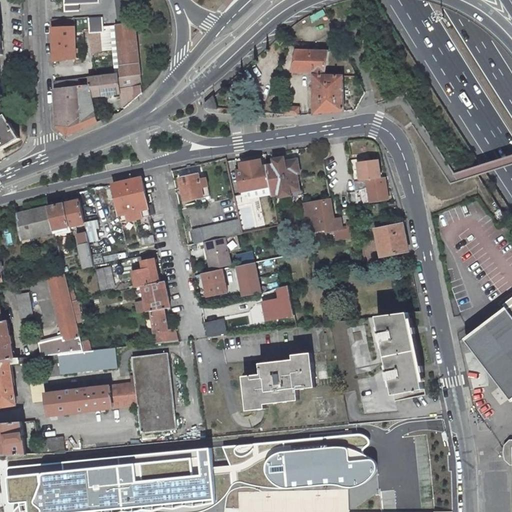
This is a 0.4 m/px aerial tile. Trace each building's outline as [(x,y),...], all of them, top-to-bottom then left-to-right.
[(64,0),(65,12),(79,11),(79,4),(100,3),(99,0),(64,0)] [(116,0),(120,24),(117,25),(111,26),(111,34),(118,33),(119,42),(137,40),(131,0),(116,0)] [(312,20),(325,17),(324,12),(311,15),(312,20)] [(103,17),(89,18),(92,54),(102,50),(100,33),(104,32),(103,17)] [(75,19),(53,20),(53,30),(55,61),(77,58),(75,19)] [(137,40),(119,42),(122,78),(141,75),(137,40)] [(314,114),(345,111),(344,76),(325,75),(329,51),(297,50),(293,71),(314,71),(314,114)] [(119,73),(89,77),(90,86),(91,86),(92,97),(121,93),(120,88),(119,78),(119,73)] [(141,75),(122,78),(123,88),(123,93),(125,109),(143,93),(141,75)] [(80,78),(55,81),(56,90),(80,87),(80,78)] [(80,87),(83,129),(98,122),(92,97),(91,86),(90,86),(80,87)] [(80,87),(56,90),(57,127),(68,135),(75,132),(83,129),(80,87)] [(214,96),(205,104),(206,108),(218,109),(214,96)] [(286,106),(285,115),(299,116),(300,107),(286,106)] [(0,119),(0,150),(20,139),(6,116),(0,119)] [(271,186),(272,195),(280,194),(291,192),(299,190),(297,173),(300,173),(298,161),(286,163),(285,158),(275,160),(275,164),(268,166),(271,186)] [(247,191),(271,186),(268,166),(263,166),(261,159),(241,163),(242,170),(243,173),(238,174),(239,179),(231,181),(234,194),(242,192),(242,195),(248,194),(247,191)] [(354,172),(355,181),(382,178),(380,159),(358,162),(359,171),(354,172)] [(200,179),(199,173),(180,178),(186,202),(205,198),(203,189),(209,187),(207,177),(200,179)] [(150,213),(142,177),(104,186),(106,196),(107,200),(116,198),(117,203),(119,211),(124,210),(126,218),(150,213)] [(389,200),(385,177),(382,178),(355,181),(356,190),(369,188),(371,203),(389,200)] [(100,195),(80,199),(85,222),(97,219),(95,210),(102,208),(100,197),(100,195)] [(106,196),(100,197),(102,208),(106,208),(105,205),(108,205),(107,200),(106,196)] [(80,199),(49,207),(54,230),(71,226),(85,222),(80,199)] [(334,219),(331,199),(305,203),(307,217),(312,216),(315,232),(327,230),(327,232),(334,230),(335,233),(341,232),(341,229),(343,229),(341,218),(334,219)] [(110,215),(115,213),(115,212),(113,203),(108,205),(105,205),(106,208),(107,213),(110,215)] [(54,230),(49,207),(17,215),(21,239),(54,231),(54,230)] [(97,219),(85,222),(87,230),(98,227),(99,227),(97,219)] [(192,230),(195,244),(205,242),(226,237),(243,233),(240,219),(192,230)] [(382,256),(409,251),(404,224),(377,229),(382,256)] [(72,232),(71,226),(54,230),(54,231),(56,236),(72,232)] [(87,230),(87,233),(89,242),(101,239),(98,227),(87,230)] [(123,227),(108,230),(109,235),(124,232),(123,227)] [(281,239),(287,238),(285,228),(279,229),(281,239)] [(153,236),(152,229),(139,232),(141,238),(153,236)] [(84,268),(94,266),(89,242),(87,233),(80,234),(78,237),(80,244),(79,245),(84,268)] [(119,243),(117,236),(105,239),(106,246),(119,243)] [(232,264),(226,237),(205,242),(207,248),(203,249),(206,260),(209,259),(212,269),(232,264)] [(240,257),(242,265),(255,262),(253,254),(240,257)] [(286,269),(284,256),(255,262),(242,265),(233,267),(235,276),(236,279),(286,269)] [(137,287),(143,286),(160,282),(155,259),(143,261),(145,270),(134,273),(137,287)] [(110,267),(97,270),(102,290),(115,287),(110,267)] [(223,269),(203,273),(208,296),(228,292),(223,269)] [(66,275),(65,275),(50,279),(63,332),(58,333),(59,338),(39,343),(42,356),(59,355),(84,352),(82,341),(78,324),(72,301),(70,294),(66,275)] [(146,300),(139,302),(141,313),(152,311),(165,309),(171,307),(165,281),(160,282),(143,286),(146,300)] [(263,302),(267,321),(295,315),(289,285),(278,288),(281,300),(277,301),(276,300),(263,302)] [(22,318),(34,316),(30,292),(18,294),(22,318)] [(77,300),(72,301),(78,324),(83,322),(78,300),(77,300)] [(0,361),(10,359),(14,359),(15,358),(13,344),(14,344),(12,336),(11,337),(8,321),(3,321),(0,301),(0,361)] [(490,320),(471,335),(511,388),(511,306),(509,309),(507,307),(507,308),(510,313),(493,326),(490,320)] [(510,313),(507,308),(490,320),(493,326),(510,313)] [(168,330),(165,309),(152,311),(157,343),(178,341),(175,329),(168,330)] [(420,366),(413,334),(411,334),(410,328),(412,328),(409,312),(378,316),(394,395),(425,389),(421,372),(419,372),(418,367),(420,366)] [(231,324),(255,323),(254,315),(231,316),(231,324)] [(277,323),(278,329),(295,327),(294,320),(277,322),(277,323)] [(221,327),(206,329),(208,337),(222,336),(221,327)] [(510,396),(511,394),(511,388),(471,335),(466,339),(510,396)] [(84,352),(91,351),(89,340),(82,341),(84,352)] [(61,374),(118,368),(116,348),(91,351),(84,352),(59,355),(61,374)] [(142,433),(177,429),(169,353),(133,357),(134,358),(130,359),(132,370),(135,370),(136,375),(131,376),(132,383),(46,393),(47,400),(49,415),(102,409),(102,412),(106,411),(106,409),(139,405),(142,433)] [(262,374),(244,376),(248,411),(267,408),(266,404),(300,400),(299,389),(317,387),(313,353),(294,355),(294,359),(280,361),(281,365),(261,367),(262,374)] [(10,359),(0,361),(0,406),(17,405),(11,364),(10,359)] [(34,402),(47,400),(46,393),(42,362),(29,363),(34,402)] [(22,421),(0,422),(0,455),(27,454),(22,421)] [(364,476),(379,462),(370,435),(355,432),(286,439),(275,444),(265,457),(272,469),(288,479),(337,475),(350,477),(364,476)] [(134,449),(10,464),(8,477),(11,494),(22,494),(24,499),(18,502),(13,511),(105,511),(116,509),(133,508),(148,508),(166,509),(202,508),(221,499),(235,480),(243,478),(283,485),(288,479),(272,469),(265,457),(263,441),(225,444),(224,439),(215,440),(214,434),(199,434),(199,448),(136,455),(134,449)] [(64,437),(51,438),(53,453),(66,451),(64,437)] [(51,438),(38,440),(40,453),(53,453),(51,438)] [(511,439),(510,439),(505,445),(503,453),(505,460),(511,466),(511,465),(511,439)]
